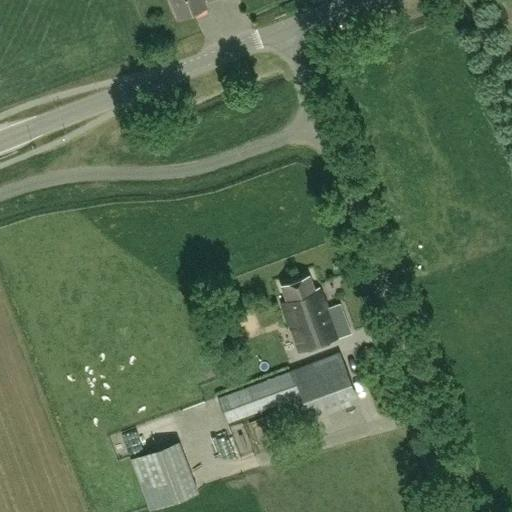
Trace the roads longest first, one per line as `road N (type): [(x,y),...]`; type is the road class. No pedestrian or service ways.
road 1 (unclassified): [(465,511),(321,122)]
road 2 (unclassified): [(0,195),(53,177),(178,173),(321,122)]
road 3 (unclassified): [(0,143),(289,30)]
